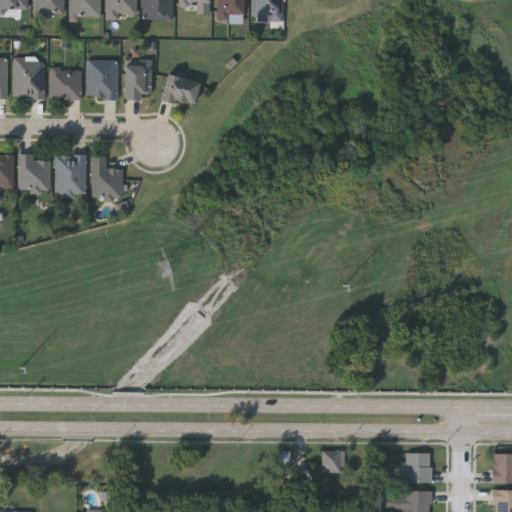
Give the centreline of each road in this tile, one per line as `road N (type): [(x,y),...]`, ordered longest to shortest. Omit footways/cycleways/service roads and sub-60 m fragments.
road 1 (secondary): [(0,426),(511,431)]
road 2 (secondary): [(462,406),(0,402)]
road 3 (residential): [(0,127),(154,130),(158,142)]
